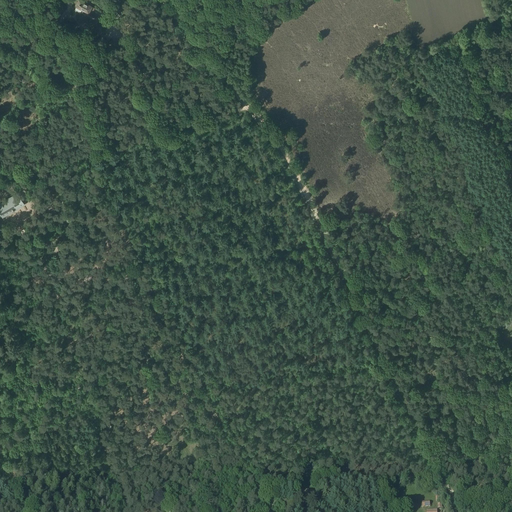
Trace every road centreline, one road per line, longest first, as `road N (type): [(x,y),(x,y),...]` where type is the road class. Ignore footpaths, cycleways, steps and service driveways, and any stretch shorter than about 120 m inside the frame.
road 1 (track): [(160,0),(279,143),(458,511)]
road 2 (track): [(275,511),(211,380),(189,370),(173,349),(144,284),(67,237),(40,163)]
road 3 (track): [(179,118),(341,463)]
road 4 (track): [(0,175),(243,98)]
road 5 (track): [(324,237),(157,260)]
road 6 (track): [(384,360),(218,383)]
road 7 (track): [(304,0),(265,30),(250,89),(240,94)]
